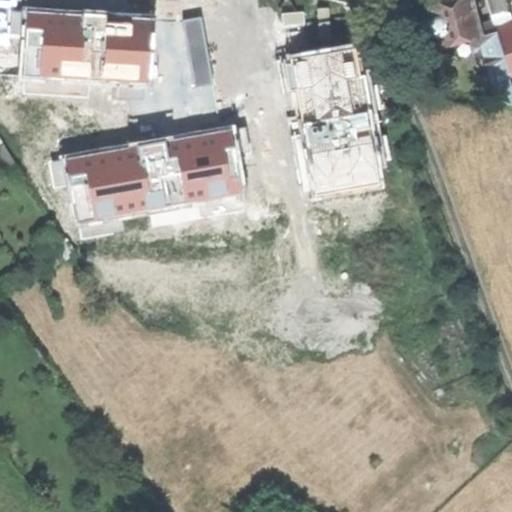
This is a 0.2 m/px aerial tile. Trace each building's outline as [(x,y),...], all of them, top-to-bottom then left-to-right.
[(430,49),(479,36),(480,35),(469,0),(453,0),(430,6),(418,9),(420,17),(413,17),(408,20),(403,27),(402,33),(404,38),(408,43),(414,47),(428,43),(430,49)] [(507,10),(503,0),(485,0),(490,15),(507,10)] [(511,36),(507,20),(493,24),(495,31),(507,75),(511,73),(511,36)] [(63,28),(12,34),(17,77),(124,65),(124,63),(145,60),(142,31),(122,34),(120,22),(63,28)] [(511,105),(511,89),(507,75),(495,31),(480,35),(479,36),(498,105),(511,105)] [(0,114),(17,103),(0,77),(0,139),(3,144),(10,140),(0,124),(0,114)]
